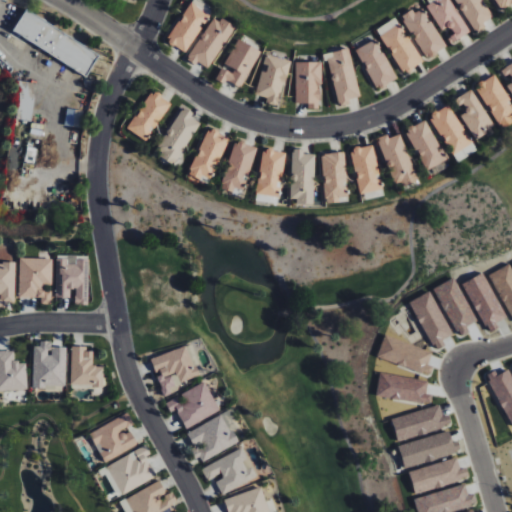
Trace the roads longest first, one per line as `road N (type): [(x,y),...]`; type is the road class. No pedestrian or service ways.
road 1 (residential): [(61,0),(209,101),(290,129),(376,116),(511,31)]
road 2 (residential): [(200,511),(129,377),(98,199),(102,128),(135,49)]
road 3 (residential): [(456,369),(496,511)]
